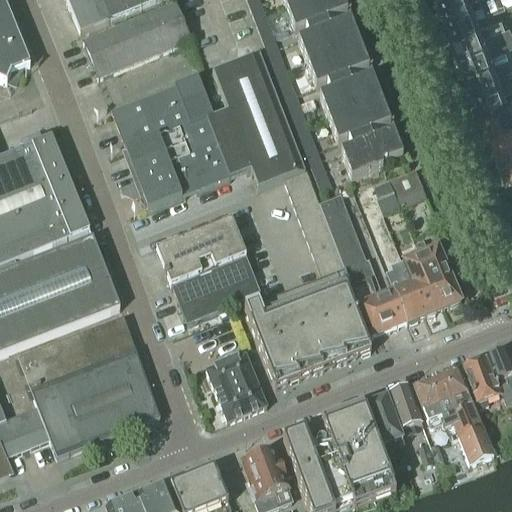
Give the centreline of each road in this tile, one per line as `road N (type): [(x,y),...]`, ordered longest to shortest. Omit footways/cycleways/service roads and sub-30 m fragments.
road 1 (residential): [(191,454),(19,0)]
road 2 (residential): [(191,454),(511,332)]
road 3 (residential): [(406,0),(511,273)]
road 4 (residential): [(34,511),(191,454)]
